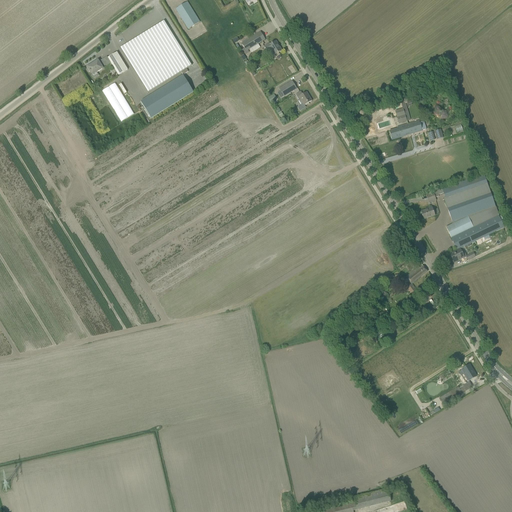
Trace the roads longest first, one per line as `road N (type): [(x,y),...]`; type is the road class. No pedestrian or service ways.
road 1 (tertiary): [(496,371),(270,0)]
road 2 (unclassified): [(0,114),(150,0)]
